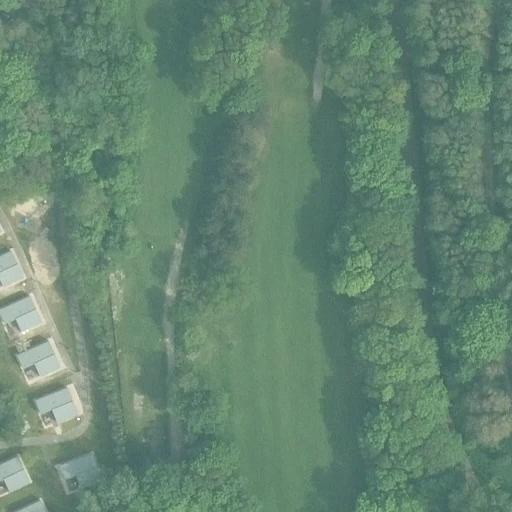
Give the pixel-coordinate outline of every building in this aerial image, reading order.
[(10,251),(0,255),(0,281),(3,287),(23,278),(10,251)] [(29,296),(0,309),(0,315),(4,324),(15,319),(21,332),(41,323),(29,296)] [(48,341),(16,355),(23,368),(33,364),(40,377),(60,367),(48,341)] [(67,388),(34,400),(40,414),(51,410),(57,423),(78,415),(67,388)] [(91,454),(59,466),(64,479),(75,475),(80,489),(102,481),(91,454)] [(17,456),(0,464),(0,480),(3,479),(9,492),(30,483),(17,456)] [(45,511),(40,500),(15,511),(45,511)]
